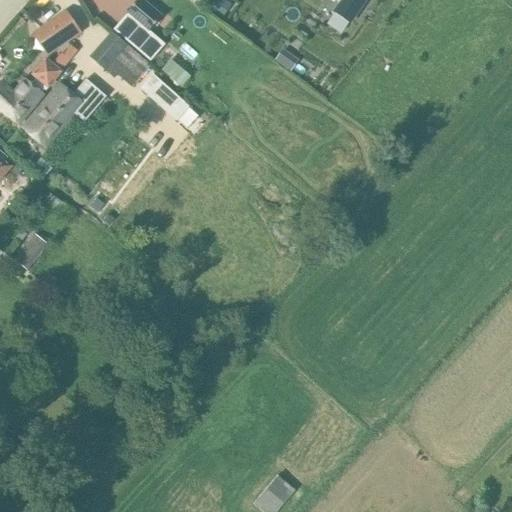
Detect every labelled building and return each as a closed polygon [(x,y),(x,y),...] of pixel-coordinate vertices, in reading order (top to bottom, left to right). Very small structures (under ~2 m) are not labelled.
[(142,0),(137,0),(126,14),(127,14),(148,32),(161,17),(142,0)] [(335,0),(338,2),(333,10),(350,23),(366,0),(335,0)] [(34,35),(48,55),(79,33),(65,13),(34,35)] [(127,14),(113,31),(150,63),(164,46),(148,32),(127,14)] [(112,31),(89,57),(114,79),(117,74),(132,87),(151,66),(112,31)] [(283,49),(274,61),(288,71),(296,59),(283,49)] [(30,83),(24,78),(14,90),(2,80),(0,82),(0,110),(17,125),(43,94),(42,93),(47,86),(48,87),(60,72),(45,60),(33,75),(35,76),(30,83)] [(138,92),(173,123),(187,108),(152,77),(138,92)] [(84,78),(71,93),(59,82),(20,128),(46,150),(75,115),(83,121),(105,95),(84,78)] [(0,181),(13,167),(3,158),(4,157),(0,153),(0,181)] [(21,229),(14,239),(20,244),(27,234),(21,229)] [(35,234),(14,260),(26,271),(48,245),(35,234)] [(262,511),(275,511),(294,490),(277,476),(253,504),(262,511)]
